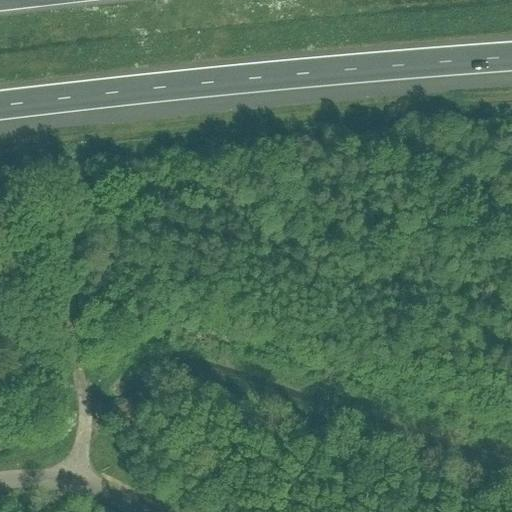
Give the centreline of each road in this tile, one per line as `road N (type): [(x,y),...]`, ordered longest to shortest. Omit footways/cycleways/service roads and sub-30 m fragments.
road 1 (motorway): [(0,108),(511,58)]
road 2 (track): [(82,374),(65,288),(75,231),(100,175)]
